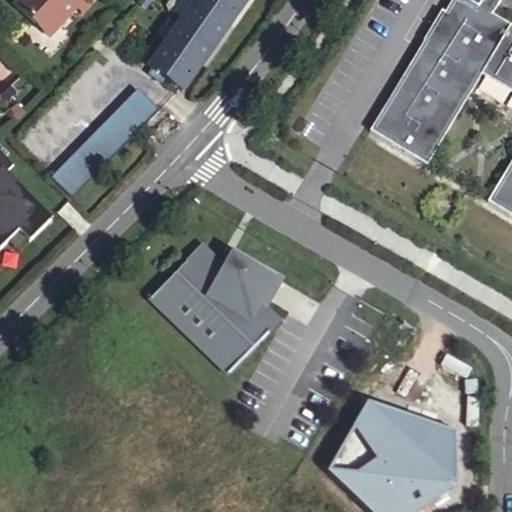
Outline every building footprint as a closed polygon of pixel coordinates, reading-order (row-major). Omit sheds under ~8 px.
[(14,0),(11,4),(47,36),(74,5),(81,11),(90,0),(14,0)] [(178,91),(242,0),(192,0),(144,66),(178,91)] [(480,6),(470,0),(453,0),(447,12),(443,11),(425,41),(426,41),(372,131),(429,165),(483,74),(511,91),(511,164),(490,202),(511,214),(511,25),(494,14),(480,6)] [(483,0),(480,6),(494,14),(501,0),(483,0)] [(138,101),(52,186),(67,202),(154,118),(138,101)] [(0,252),(5,247),(16,236),(27,246),(50,223),(14,188),(4,197),(0,192),(0,175),(1,175),(11,166),(0,154),(0,252)] [(14,188),(1,175),(0,175),(0,192),(4,197),(14,188)] [(16,236),(5,247),(16,257),(27,246),(16,236)] [(183,238),(167,255),(172,259),(188,243),(183,238)] [(172,259),(167,255),(131,293),(210,367),(261,313),(243,295),(259,270),(213,243),(205,259),(188,243),(172,259)] [(243,295),(248,299),(264,273),(259,270),(243,295)]
